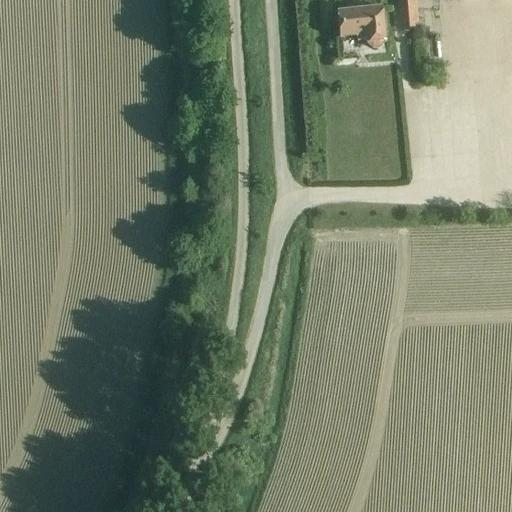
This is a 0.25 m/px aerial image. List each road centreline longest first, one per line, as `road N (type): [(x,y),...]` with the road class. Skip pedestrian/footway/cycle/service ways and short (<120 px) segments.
road 1 (unclassified): [(271,0),(281,178),(294,201),(280,220),(229,408),(195,467)]
road 2 (unclassified): [(195,467),(235,311),(243,232),(234,0)]
